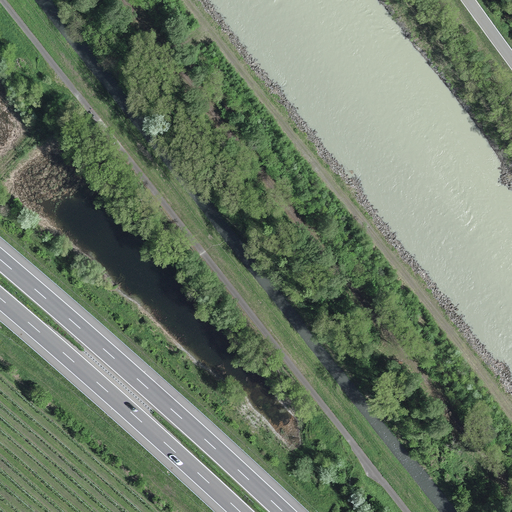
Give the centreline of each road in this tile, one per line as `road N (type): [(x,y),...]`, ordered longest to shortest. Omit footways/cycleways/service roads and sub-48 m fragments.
road 1 (unclassified): [(3,0),(408,511)]
road 2 (motorway): [(284,511),(0,259)]
road 3 (motorway): [(0,298),(240,511)]
